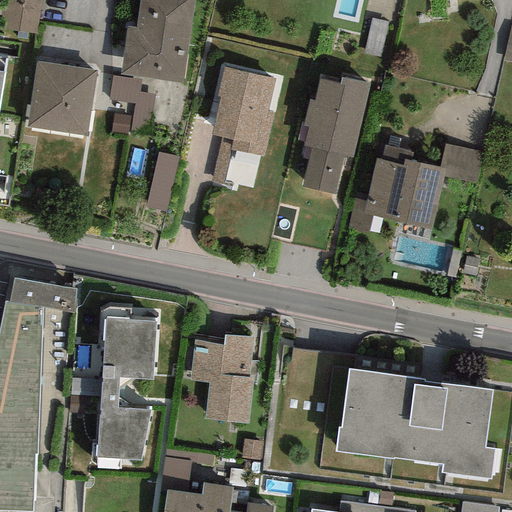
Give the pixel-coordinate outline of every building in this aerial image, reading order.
[(41,1),(34,0),(4,0),(1,34),(37,38),(41,1)] [(193,0),(141,0),(137,29),(128,28),(121,73),(181,83),(193,0)] [(511,32),(508,32),(502,64),(511,65),(511,32)] [(96,70),(36,61),(26,127),(86,136),(96,70)] [(275,79),(223,67),(216,96),(220,97),(211,135),(221,138),(211,183),(223,186),(232,149),(259,155),(263,156),(273,114),(267,112),(275,79)] [(142,82),(113,78),(110,101),(135,104),(131,132),(148,134),(154,96),(140,94),(142,82)] [(369,93),(318,81),(302,151),(312,153),(304,188),(333,195),(341,158),(353,161),(369,93)] [(129,117),(114,115),(111,133),(126,135),(129,117)] [(367,195),(356,193),(348,227),(366,231),(370,215),(431,229),(443,176),(445,169),(439,167),(412,161),(415,151),(385,144),(381,160),(376,159),(367,195)] [(481,152),(444,144),(439,167),(445,169),(443,176),(475,183),(481,152)] [(179,159),(157,154),(145,207),(166,212),(179,159)] [(478,261),(466,259),(463,274),(475,276),(478,261)] [(0,331),(0,511),(32,511),(43,310),(73,315),(77,292),(15,282),(9,306),(5,306),(0,331)] [(155,325),(105,321),(93,466),(146,470),(150,417),(115,414),(117,381),(150,384),(155,325)] [(223,347),(195,344),(192,385),(210,387),(206,422),(252,427),(260,334),(225,331),(223,347)] [(494,391),(348,372),(337,452),(446,467),(445,475),(494,481),(497,452),(486,450),(494,391)] [(72,377),(71,392),(96,393),(96,378),(72,377)] [(262,444),(242,442),(240,460),(259,462),(262,444)] [(167,457),(166,469),(188,471),(189,460),(167,457)] [(199,498),(166,493),(162,511),(273,511),(274,509),(246,504),(244,511),(229,511),(234,489),(201,484),(199,498)]
